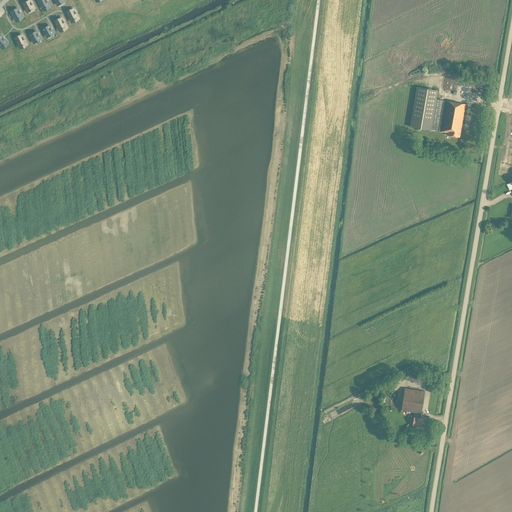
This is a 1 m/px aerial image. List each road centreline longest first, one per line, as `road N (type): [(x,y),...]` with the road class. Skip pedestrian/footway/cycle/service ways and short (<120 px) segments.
road 1 (track): [(326,0),(262,511)]
road 2 (unclassified): [(432,511),(511,29)]
